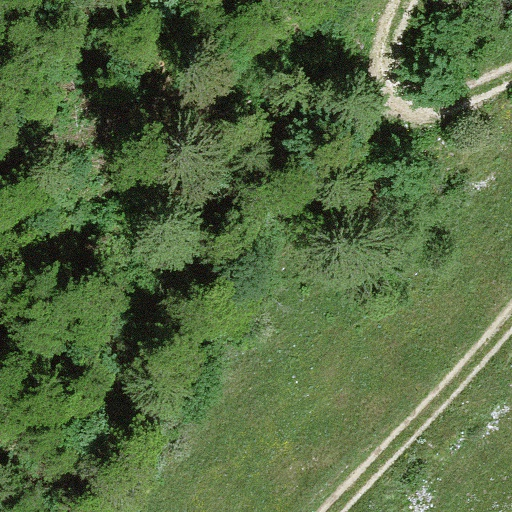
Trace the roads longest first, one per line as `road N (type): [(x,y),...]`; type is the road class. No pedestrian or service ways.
road 1 (track): [(511,353),(373,511)]
road 2 (track): [(511,79),(426,90),(416,50),(443,0)]
